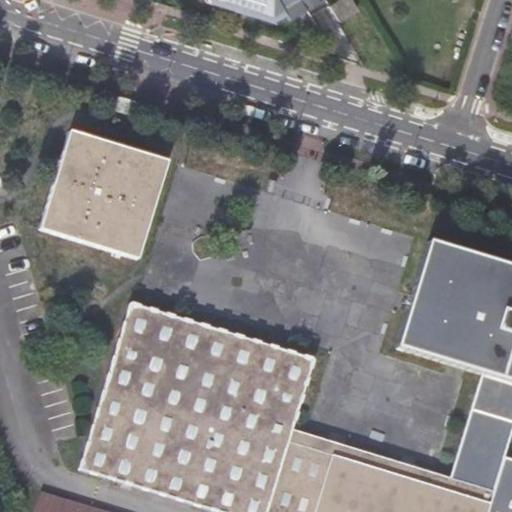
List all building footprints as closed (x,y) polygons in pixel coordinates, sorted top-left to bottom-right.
[(204,0),(275,23),(313,0),(204,0)] [(336,0),(328,5),(337,20),(353,10),(347,0),(336,0)] [(122,148),(107,144),(70,132),(41,230),(138,260),(167,162),(122,148)] [(511,511),(511,267),(428,242),(396,349),(481,375),(450,478),(292,430),(314,360),(131,303),(79,471),(215,511),(511,511)] [(36,511),(118,511),(43,491),(36,511)]
